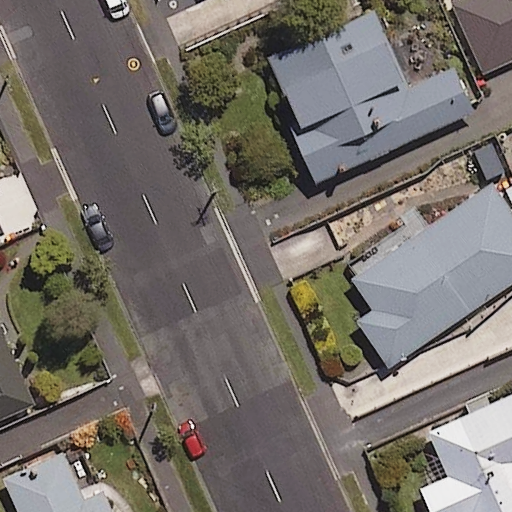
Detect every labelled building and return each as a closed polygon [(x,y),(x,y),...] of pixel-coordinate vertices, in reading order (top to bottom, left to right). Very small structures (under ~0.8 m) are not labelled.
[(511,0),(458,0),(453,2),(485,74),(511,62),(511,0)] [(415,88),(379,9),(270,58),(300,123),(293,126),(320,184),(479,112),(459,68),(415,88)] [(511,286),(511,206),(496,183),(355,280),(375,310),(360,321),(393,369),(511,286)] [(0,319),(0,422),(38,405),(0,319)] [(511,511),(511,397),(433,432),(453,478),(426,490),(435,511),(511,511)] [(67,453),(8,480),(21,511),(115,511),(107,492),(88,500),(67,453)]
